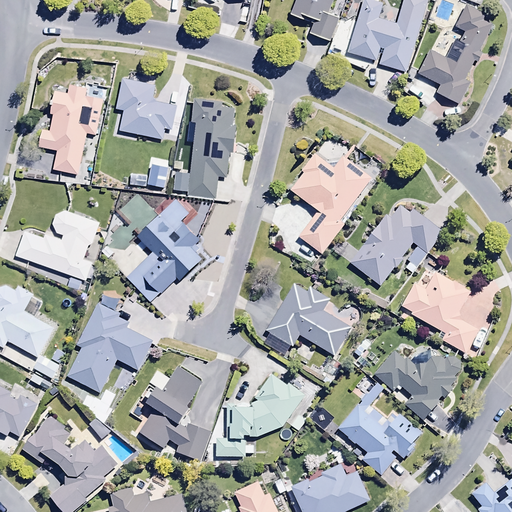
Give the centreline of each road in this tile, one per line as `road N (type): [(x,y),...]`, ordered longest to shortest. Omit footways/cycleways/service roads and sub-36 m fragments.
road 1 (residential): [(290,70),(215,343)]
road 2 (residential): [(290,70),(168,36),(15,22)]
road 3 (residential): [(461,154),(404,119),(290,70)]
road 4 (residential): [(406,511),(462,454),(511,380)]
